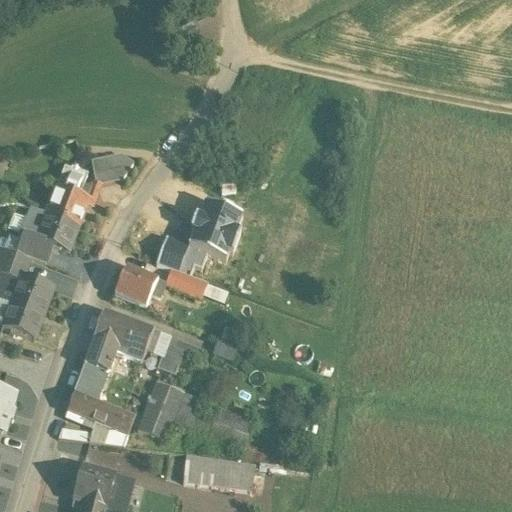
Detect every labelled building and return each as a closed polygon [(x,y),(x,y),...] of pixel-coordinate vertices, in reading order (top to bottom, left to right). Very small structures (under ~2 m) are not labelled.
[(192,30),(184,34),(182,37),(181,41),(183,44),(187,45),(196,45),(192,30)] [(120,158),(91,164),(95,188),(120,183),(121,183),(133,166),(120,158)] [(70,173),(64,171),(46,218),(78,231),(89,203),(79,199),(87,178),(79,175),(77,169),(71,172),(70,173)] [(241,221),(204,208),(188,250),(207,257),(226,264),(241,221)] [(46,218),(34,214),(25,239),(36,243),(46,218)] [(78,231),(46,218),(36,243),(52,249),(68,256),(78,231)] [(36,243),(25,239),(24,238),(17,258),(28,263),(44,269),(52,249),(36,243)] [(201,273),(207,257),(188,250),(167,243),(157,269),(190,280),(193,271),(201,273)] [(298,248),(294,278),(315,281),(319,251),(298,248)] [(17,258),(0,251),(0,278),(2,279),(19,285),(21,281),(28,263),(17,258)] [(157,284),(126,271),(114,299),(145,312),(150,300),(157,284)] [(169,292),(199,304),(205,288),(175,277),(169,292)] [(19,285),(2,279),(0,283),(0,303),(11,308),(19,285)] [(53,293),(21,281),(19,285),(11,308),(42,320),(53,293)] [(157,284),(150,300),(158,304),(165,288),(157,284)] [(209,288),(205,300),(224,306),(228,295),(209,288)] [(42,320),(11,308),(1,332),(33,344),(42,320)] [(136,328),(103,316),(92,348),(110,355),(125,360),(136,328)] [(154,336),(136,328),(125,360),(141,367),(146,354),(154,336)] [(194,336),(174,329),(169,341),(190,349),(194,336)] [(162,359),(168,342),(154,336),(146,354),(162,359)] [(190,349),(169,341),(164,352),(181,358),(181,359),(197,365),(202,353),(190,349)] [(92,348),(74,397),(92,405),(110,355),(92,348)] [(181,358),(164,352),(157,372),(158,373),(173,379),(181,359),(181,358)] [(183,397),(156,387),(149,404),(176,415),(183,397)] [(0,394),(0,434),(1,435),(5,436),(16,399),(0,394)] [(92,405),(74,397),(65,421),(82,428),(85,423),(110,433),(127,440),(134,422),(92,405)] [(149,404),(138,434),(164,444),(176,415),(149,404)] [(241,453),(251,426),(202,407),(192,434),(241,453)] [(110,433),(95,427),(91,436),(90,441),(95,441),(94,447),(104,448),(110,433)] [(62,432),(58,442),(89,446),(90,441),(91,436),(62,432)] [(127,440),(110,433),(104,448),(123,450),(127,440)] [(142,451),(140,460),(160,464),(162,455),(142,451)] [(254,470),(185,460),(182,487),(251,496),(254,470)] [(115,480),(82,470),(72,505),(73,506),(71,511),(81,511),(82,508),(96,511),(106,511),(110,499),(115,480)] [(133,484),(115,480),(110,499),(128,504),(133,484)] [(125,511),(128,504),(110,499),(106,511),(125,511)]
